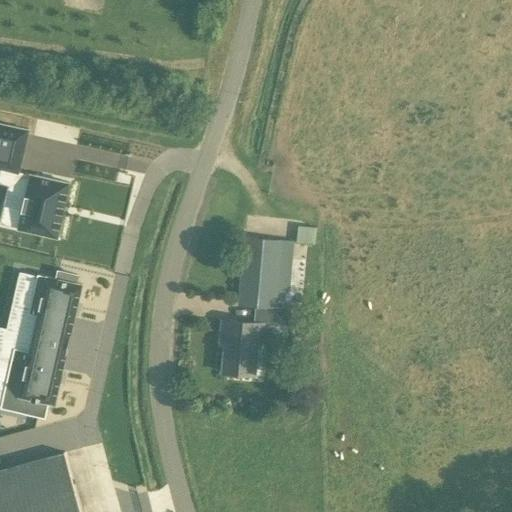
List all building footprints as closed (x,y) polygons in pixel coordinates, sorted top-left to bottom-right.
[(0,165),(19,170),(28,130),(0,123),(0,165)] [(30,174),(18,228),(57,237),(69,183),(30,174)] [(255,308),(254,322),(224,320),(222,339),(226,339),(223,371),(255,374),(258,341),(268,342),(270,325),(290,326),(292,308),(278,307),(278,292),(290,293),(295,241),(245,237),(239,305),(255,308)] [(37,274),(29,313),(38,315),(48,317),(45,332),(70,338),(71,334),(70,334),(82,284),(76,283),(77,275),(58,271),(57,278),(37,274)] [(14,347),(1,408),(45,418),(49,402),(55,404),(66,354),(67,354),(67,350),(70,338),(45,332),(42,345),(40,353),(30,351),(14,347)] [(77,511),(60,451),(0,468),(0,511),(77,511)]
